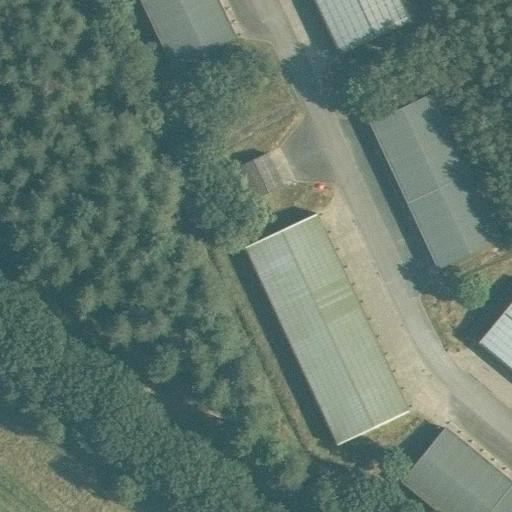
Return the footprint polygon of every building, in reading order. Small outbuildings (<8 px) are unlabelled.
[(217,0),(143,0),(174,66),(235,37),(217,0)] [(401,0),(314,0),(340,54),(411,20),(401,0)] [(432,93),(371,121),(440,267),(500,239),(432,93)] [(253,160),(239,167),(254,198),(268,191),(268,192),(269,191),(283,184),(268,153),(254,160),(254,159),(253,159),(253,160)] [(409,410),(317,213),(244,247),(337,444),(409,410)] [(511,300),(478,342),(511,369),(511,300)] [(511,511),(511,482),(445,427),(403,479),(443,511),(511,511)]
